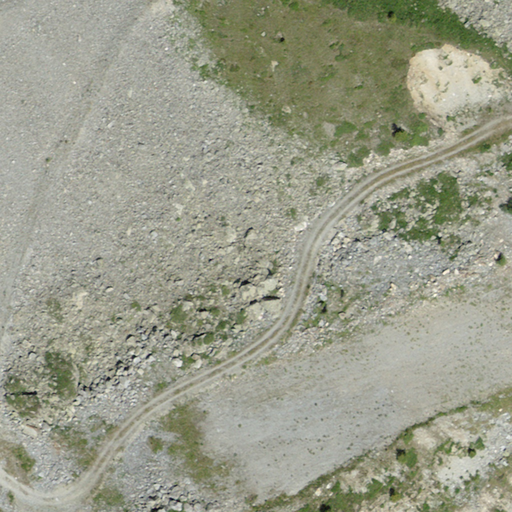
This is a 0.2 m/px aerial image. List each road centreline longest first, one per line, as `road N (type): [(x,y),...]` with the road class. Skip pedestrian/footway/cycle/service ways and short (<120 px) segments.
road 1 (track): [(0,460),(33,508),(79,504),(137,412),(275,334),(342,199),(511,118)]
road 2 (track): [(144,0),(90,80),(1,307),(0,356)]
